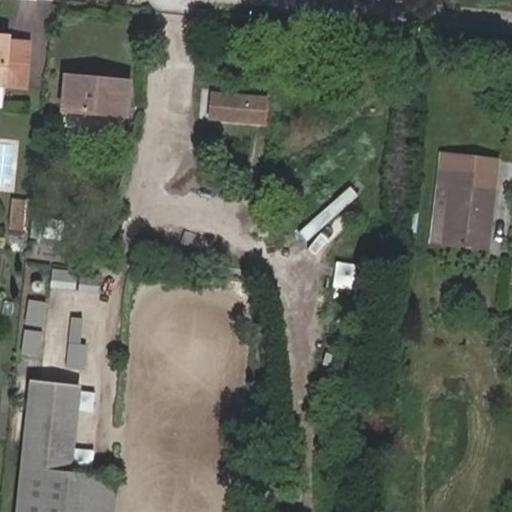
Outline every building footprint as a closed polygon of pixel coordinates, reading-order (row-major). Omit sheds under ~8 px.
[(26,39),(5,38),(2,84),(22,85),(26,39)] [(64,75),(61,109),(125,114),(129,82),(64,75)] [(220,117),(222,97),(211,97),(210,117),(220,117)] [(265,100),(222,97),(220,117),(264,120),(265,100)] [(121,129),(116,161),(132,163),(136,131),(121,129)] [(442,241),(484,246),(491,190),(470,188),(471,172),(474,157),(439,152),(435,183),(449,185),(442,241)] [(471,172),(470,188),(491,190),(495,159),(474,157),(471,172)] [(8,229),(24,230),(27,201),(12,199),(8,229)] [(331,286),(353,288),(355,263),(333,261),(331,286)] [(48,288),(73,291),(75,272),(49,270),(48,288)] [(21,326),(41,328),(43,301),(23,300),(21,326)] [(38,357),(40,330),(20,329),(18,355),(38,357)] [(80,386),(27,381),(13,511),(113,511),(117,477),(71,472),(80,386)]
